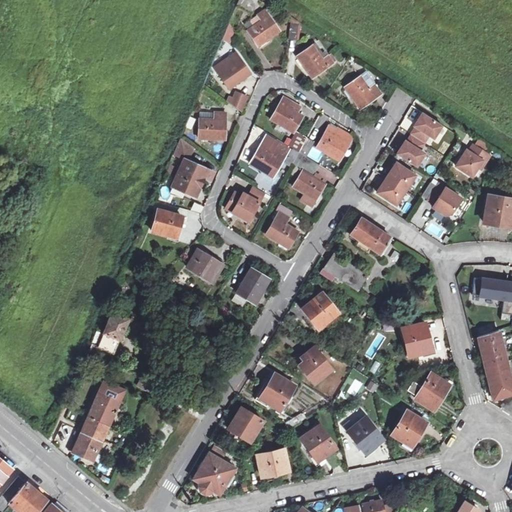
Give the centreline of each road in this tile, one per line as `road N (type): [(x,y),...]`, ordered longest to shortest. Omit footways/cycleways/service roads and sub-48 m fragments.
road 1 (residential): [(378,139),(284,80),(260,90),(209,218),(295,272)]
road 2 (residential): [(295,272),(156,511)]
road 3 (residential): [(468,459),(241,505)]
road 4 (residential): [(483,432),(439,256)]
road 5 (tertiary): [(0,424),(104,511)]
